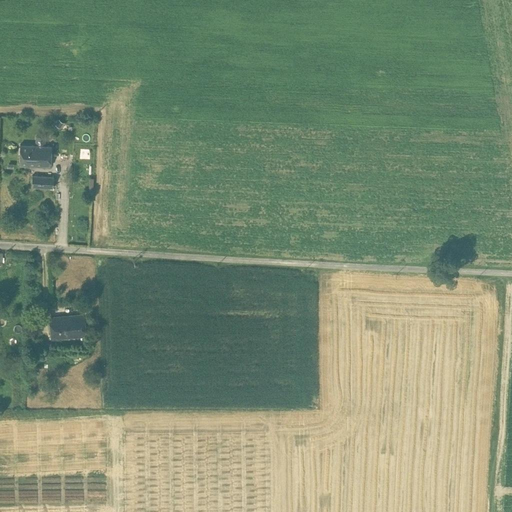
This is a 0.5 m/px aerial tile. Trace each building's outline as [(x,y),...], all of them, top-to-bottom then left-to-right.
[(47,137),(36,136),(35,145),(44,145),(44,139),(46,139),(47,137)] [(35,145),(20,144),(19,165),(50,166),(51,146),(44,145),(35,145)] [(53,176),(32,175),(31,187),(53,188),(53,176)] [(82,317),(66,318),(68,338),(84,337),(82,317)] [(66,318),(49,320),(51,339),(68,338),(66,318)]
